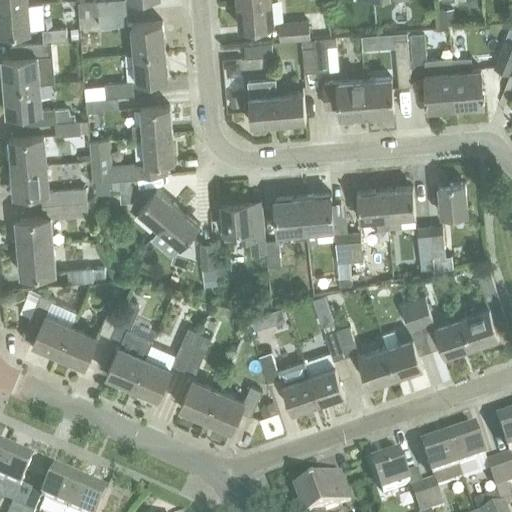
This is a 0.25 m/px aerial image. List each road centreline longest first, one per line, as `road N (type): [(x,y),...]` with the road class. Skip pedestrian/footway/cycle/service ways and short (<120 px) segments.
road 1 (residential): [(511,162),(483,144),(256,164),(232,157),(212,135),(200,0)]
road 2 (residential): [(234,479),(511,381)]
road 3 (residential): [(0,379),(234,479)]
